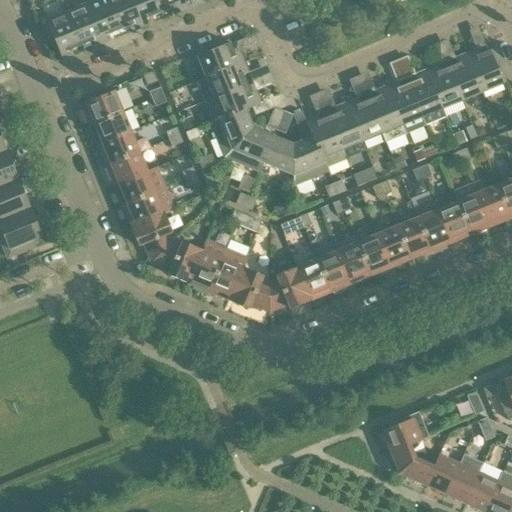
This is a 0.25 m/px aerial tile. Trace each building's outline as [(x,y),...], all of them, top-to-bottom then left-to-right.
[(42,0),(50,18),(66,11),(61,0),(42,0)] [(110,41),(108,36),(120,31),(107,0),(97,0),(86,4),(100,39),(102,44),(110,41)] [(142,27),(140,23),(131,0),(107,0),(120,31),(133,26),(135,30),(142,27)] [(131,0),(140,23),(142,27),(150,24),(148,19),(160,14),(154,0),(131,0)] [(183,11),(181,6),(178,0),(154,0),(160,14),(173,9),(175,14),(183,11)] [(178,0),(181,6),(183,11),(190,8),(188,3),(195,0),(178,0)] [(102,44),(100,39),(86,4),(66,13),(80,47),(93,42),(95,47),(102,44)] [(80,47),(66,13),(46,21),(62,60),(71,57),(69,52),(80,47)] [(197,58),(205,78),(244,63),(241,55),(236,57),(230,44),(197,58)] [(473,51),(465,54),(481,93),(503,84),(495,67),(499,65),(493,49),(475,57),(473,51)] [(57,50),(49,53),(51,59),(51,60),(60,56),(57,50)] [(446,62),(445,62),(461,101),(481,93),(465,54),(459,57),(461,62),(448,68),(446,62)] [(445,62),(425,70),(441,110),(442,109),(461,101),(445,62)] [(196,82),(204,102),(247,85),(242,71),(247,69),(244,63),(205,78),(196,82)] [(442,109),(441,110),(425,70),(419,73),(421,79),(408,84),(425,127),(446,118),(442,109)] [(142,75),(147,87),(157,83),(152,71),(142,75)] [(395,89),(393,84),(385,87),(398,117),(401,126),(405,135),(425,127),(408,84),(395,89)] [(252,97),(247,85),(204,102),(212,122),(219,119),(219,118),(221,117),(221,118),(245,108),(245,109),(261,103),(258,95),(252,97)] [(381,95),(367,101),(381,134),(382,134),(385,143),(405,135),(401,126),(398,117),(385,87),(379,90),(381,95)] [(149,93),(152,100),(163,96),(160,89),(149,93)] [(81,105),(89,125),(122,112),(114,92),(81,105)] [(163,96),(152,100),(155,107),(166,103),(163,96)] [(353,100),(345,103),(361,142),(381,134),(367,101),(355,106),(353,100)] [(341,112),(327,117),(341,151),(361,142),(345,103),(339,106),(341,112)] [(222,158),(223,158),(253,129),(245,109),(245,108),(221,118),(221,117),(219,118),(219,119),(212,122),(209,124),(222,158)] [(89,125),(97,145),(131,132),(122,112),(89,125)] [(305,120),(312,137),(322,158),(323,158),(325,163),(324,163),(328,173),(329,173),(327,168),(345,160),(341,151),(327,117),(315,122),(313,117),(305,120)] [(192,118),(181,123),(185,132),(196,128),(192,118)] [(485,125),(477,129),(480,137),(488,133),(485,125)] [(165,132),(168,139),(179,135),(176,128),(165,132)] [(196,128),(185,132),(188,142),(200,137),(196,128)] [(257,173),(262,163),(272,137),(253,129),(223,158),(257,173)] [(462,131),(452,136),(457,146),(466,142),(462,131)] [(97,145),(105,165),(139,151),(131,132),(97,145)] [(507,132),(499,136),(503,146),(511,143),(507,132)] [(179,135),(168,139),(171,147),(182,143),(179,135)] [(0,153),(10,150),(5,137),(1,139),(0,136),(0,153)] [(503,146),(499,136),(492,138),(496,149),(503,146)] [(262,163),(293,176),(292,145),(272,137),(262,163)] [(292,145),(293,176),(293,187),(328,173),(324,163),(325,163),(323,158),(322,158),(312,137),(292,145)] [(420,150),(413,153),(417,163),(431,157),(428,149),(421,152),(420,150)] [(466,149),(459,152),(463,163),(471,160),(466,149)] [(0,153),(0,186),(16,180),(10,164),(15,162),(10,150),(0,153)] [(105,165),(114,185),(147,172),(139,151),(105,165)] [(463,163),(459,152),(452,155),(456,166),(463,163)] [(401,156),(392,160),(397,171),(406,167),(401,156)] [(392,161),(384,164),(388,173),(395,170),(392,161)] [(426,165),(419,168),(423,179),(431,176),(426,165)] [(114,185),(122,206),(165,188),(157,168),(147,172),(114,185)] [(181,172),(185,180),(196,176),(193,168),(181,172)] [(423,179),(419,168),(412,171),(416,182),(423,179)] [(362,172),(353,175),(357,186),(366,182),(362,172)] [(203,178),(209,189),(218,185),(212,174),(203,178)] [(196,176),(185,180),(188,187),(199,183),(196,176)] [(511,179),(496,186),(510,219),(511,217),(511,179)] [(0,186),(0,220),(34,207),(28,194),(23,197),(16,180),(0,186)] [(338,181),(333,184),(337,195),(343,193),(344,192),(339,181),(338,181)] [(386,181),(379,185),(383,196),(391,193),(386,181)] [(481,181),(472,185),(490,227),(510,219),(496,186),(485,191),(481,181)] [(337,195),(333,184),(324,187),(329,199),(337,195)] [(383,196),(379,185),(372,188),(376,199),(383,196)] [(453,193),(457,203),(470,235),(490,227),(472,185),(453,193)] [(122,206),(130,226),(173,208),(165,188),(122,206)] [(235,204),(243,208),(248,197),(240,193),(235,204)] [(248,197),(243,208),(251,211),(256,200),(248,197)] [(346,198),(338,201),(343,212),(351,209),(346,198)] [(417,219),(416,219),(430,252),(450,244),(436,211),(432,200),(412,208),(417,219)] [(343,212),(338,201),(332,204),(336,215),(343,212)] [(457,203),(436,211),(450,244),(470,235),(457,203)] [(327,206),(319,209),(322,217),(330,214),(327,206)] [(34,207),(0,220),(0,240),(7,258),(33,248),(31,242),(40,239),(33,222),(39,219),(34,207)] [(143,245),(151,263),(172,242),(169,235),(172,232),(164,212),(173,208),(130,226),(139,246),(143,245)] [(229,221),(236,224),(241,213),(233,210),(229,221)] [(241,213),(236,224),(256,233),(261,222),(241,213)] [(307,214),(299,217),(304,228),(311,225),(307,214)] [(304,228),(299,217),(292,220),(296,231),(304,228)] [(416,219),(396,227),(410,260),(430,252),(416,219)] [(396,227),(376,235),(390,268),(410,260),(396,227)] [(354,236),(353,237),(369,277),(390,268),(376,235),(357,243),(354,236)] [(334,245),(337,252),(350,285),(369,277),(353,237),(334,245)] [(188,284),(208,293),(226,249),(206,241),(202,251),(188,284)] [(168,276),(188,284),(202,251),(182,243),(180,246),(172,243),(172,242),(151,263),(169,272),(168,276)] [(208,293),(229,301),(243,268),(241,267),(246,257),(226,249),(208,293)] [(337,252),(317,260),(330,293),(350,285),(337,252)] [(317,260),(297,268),(311,302),(330,293),(317,260)] [(243,268),(229,301),(249,310),(251,306),(269,313),(269,284),(262,280),(262,276),(243,268)] [(277,280),(269,284),(269,313),(288,306),(290,310),(311,302),(297,268),(276,276),(277,280)] [(511,375),(510,376),(511,379),(503,382),(509,396),(505,397),(505,398),(499,401),(500,403),(499,404),(501,408),(502,408),(503,410),(502,411),(503,415),(505,414),(507,420),(510,419),(511,420),(511,419),(511,375)] [(483,391),(487,400),(495,396),(491,387),(483,391)] [(466,397),(471,407),(480,403),(476,393),(466,397)] [(480,403),(471,407),(475,417),(484,413),(480,403)] [(410,447),(430,439),(420,414),(389,426),(390,429),(382,432),(390,452),(409,445),(410,445),(410,447)] [(477,423),(481,432),(491,428),(487,419),(477,423)] [(491,428),(481,432),(485,443),(495,439),(491,428)] [(399,475),(426,487),(434,468),(433,468),(415,460),(410,447),(410,445),(409,445),(390,452),(399,475)] [(445,496),(465,505),(479,474),(478,474),(483,464),(463,455),(459,465),(445,496)] [(426,487),(445,496),(459,465),(439,456),(433,468),(434,468),(426,487)] [(465,505),(481,511),(484,511),(498,483),(479,474),(465,505)] [(484,511),(507,511),(511,502),(511,489),(498,483),(484,511)]
